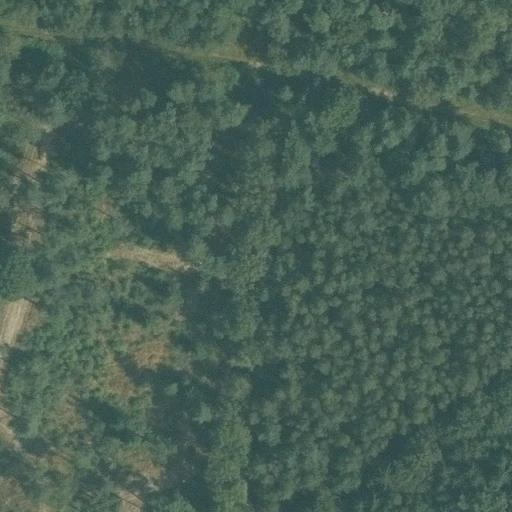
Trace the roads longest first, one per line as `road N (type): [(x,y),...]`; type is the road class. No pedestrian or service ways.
road 1 (track): [(0,21),(250,70),(511,134)]
road 2 (track): [(211,511),(259,0)]
